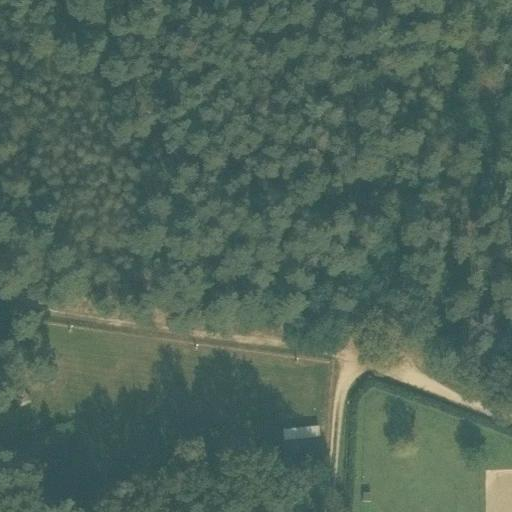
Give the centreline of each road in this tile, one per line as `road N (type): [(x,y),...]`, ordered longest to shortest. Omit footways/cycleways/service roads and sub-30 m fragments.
road 1 (track): [(0,294),(351,360)]
road 2 (track): [(511,416),(351,360)]
road 3 (track): [(329,511),(351,360)]
